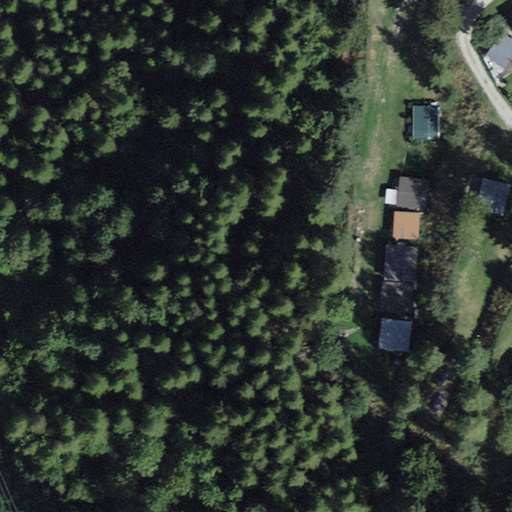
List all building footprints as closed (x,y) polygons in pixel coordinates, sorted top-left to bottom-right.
[(504,63),(511,55),(511,31),(506,25),(486,44),(504,63)] [(412,99),(413,131),(440,130),(439,98),(412,99)] [(425,201),(427,171),(398,169),(396,199),(425,201)] [(503,208),(510,177),(482,170),(475,201),(503,208)] [(394,204),(393,231),(420,231),(420,205),(394,204)] [(386,237),(384,271),(416,272),(418,238),(386,237)] [(381,275),(382,304),(415,302),(414,273),(381,275)] [(409,343),(412,314),(382,311),(379,340),(409,343)]
